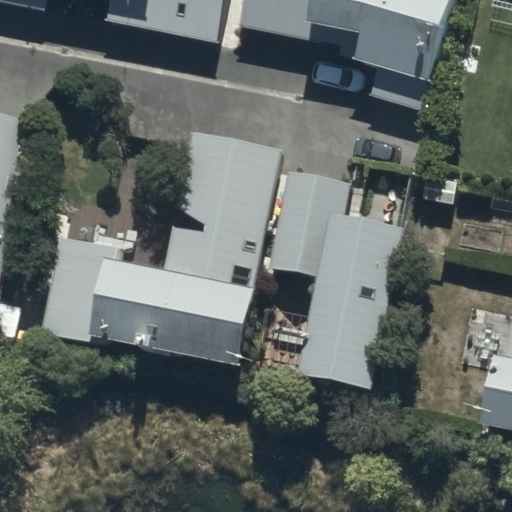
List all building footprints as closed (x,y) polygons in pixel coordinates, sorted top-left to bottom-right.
[(0,0),(0,16),(48,27),(55,5),(112,17),(109,37),(222,60),(234,0),(0,0)] [(243,0),(237,27),(344,49),(342,57),(361,61),(359,71),(378,75),(374,95),(427,106),(457,0),(243,0)] [(0,323),(36,135),(0,128),(0,323)] [(127,261),(62,248),(41,354),(247,394),(263,310),(257,309),(285,164),(192,146),(163,291),(122,283),(127,261)] [(354,196),(290,186),(273,287),(324,298),(302,407),(380,420),(413,254),(346,243),(354,196)] [(511,332),(487,454),(511,459),(511,332)]
